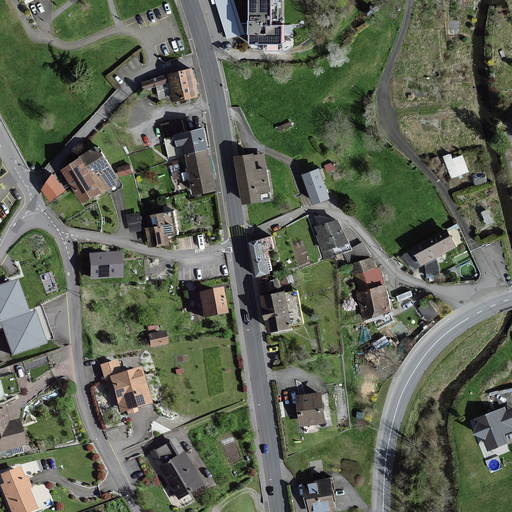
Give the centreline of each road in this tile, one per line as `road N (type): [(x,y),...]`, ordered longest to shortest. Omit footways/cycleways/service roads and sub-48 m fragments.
road 1 (residential): [(498,304),(449,199),(387,121),(387,74),(409,0)]
road 2 (residential): [(62,235),(84,400),(137,511)]
road 3 (primary): [(279,511),(240,245)]
road 4 (residential): [(266,229),(305,210),(334,213),(404,276),(476,300),(482,310)]
road 5 (residential): [(383,511),(402,393),(433,345),(482,310)]
road 6 (residential): [(31,192),(133,84),(207,56)]
road 7 (primary): [(240,245),(207,56)]
road 8 (residential): [(62,235),(176,254),(240,245)]
